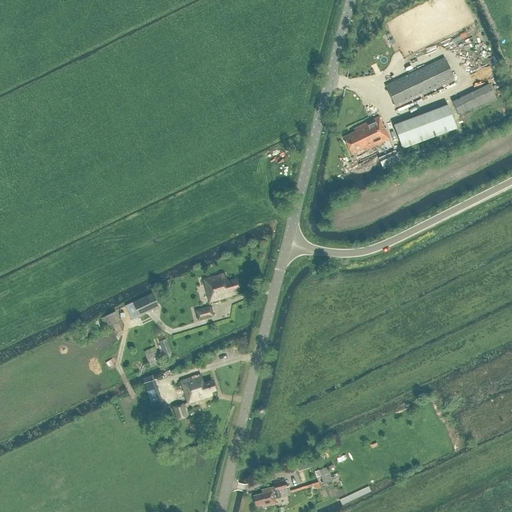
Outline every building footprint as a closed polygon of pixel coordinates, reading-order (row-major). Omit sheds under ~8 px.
[(454,80),(444,58),(385,85),(395,107),(454,80)] [(496,99),(489,84),(452,102),(459,116),(496,99)] [(394,125),(399,139),(403,148),(456,128),(447,105),(442,107),(394,125)] [(389,139),(378,117),(353,129),(355,132),(343,138),(350,153),(365,146),(366,150),(389,139)] [(238,288),(235,279),(226,281),(224,274),(203,280),(209,302),(237,294),(236,289),(238,288)] [(158,307),(152,293),(133,302),(139,316),(158,307)] [(211,307),(194,310),(198,322),(214,317),(211,307)] [(120,321),(115,311),(106,316),(111,325),(120,321)] [(160,355),(163,361),(173,357),(166,339),(159,341),(163,354),(160,355)] [(154,353),(145,357),(148,364),(157,360),(154,353)] [(215,390),(212,380),(203,383),(200,375),(180,381),(187,403),(211,395),(210,391),(215,390)] [(147,391),(150,403),(161,400),(157,387),(147,391)] [(187,417),(183,403),(172,407),(177,420),(187,417)] [(298,471),(310,467),(309,461),(296,464),(298,471)] [(327,467),(318,470),(323,484),(332,480),(327,467)] [(274,487),(271,487),(261,490),(262,494),(253,496),(256,506),(263,504),(264,507),(276,504),(274,498),(280,497),(290,494),(288,486),(286,487),(285,480),(273,483),(274,487)] [(368,490),(339,502),(341,508),(370,495),(368,490)]
